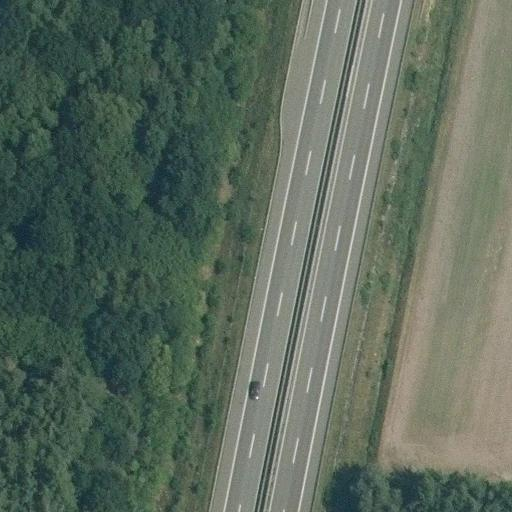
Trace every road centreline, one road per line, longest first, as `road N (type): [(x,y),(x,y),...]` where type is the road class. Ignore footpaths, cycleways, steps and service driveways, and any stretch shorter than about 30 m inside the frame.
road 1 (motorway): [(284,511),(387,0)]
road 2 (motorway): [(342,0),(239,511)]
